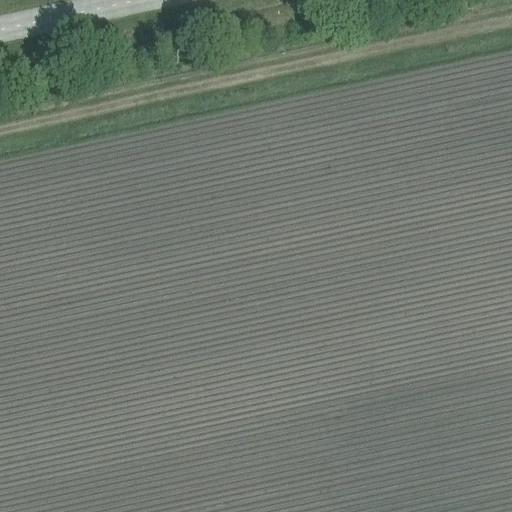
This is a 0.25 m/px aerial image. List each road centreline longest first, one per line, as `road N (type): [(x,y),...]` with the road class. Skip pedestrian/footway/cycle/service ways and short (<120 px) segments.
road 1 (track): [(511,18),(0,129)]
road 2 (unclassified): [(141,0),(0,30)]
